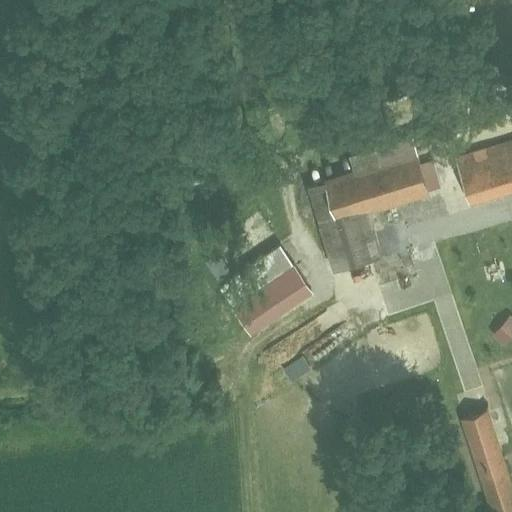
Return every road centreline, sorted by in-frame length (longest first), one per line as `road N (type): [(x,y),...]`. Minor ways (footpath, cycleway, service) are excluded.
road 1 (track): [(511,199),(334,284),(277,324),(245,401)]
road 2 (track): [(245,401),(107,376),(0,399)]
